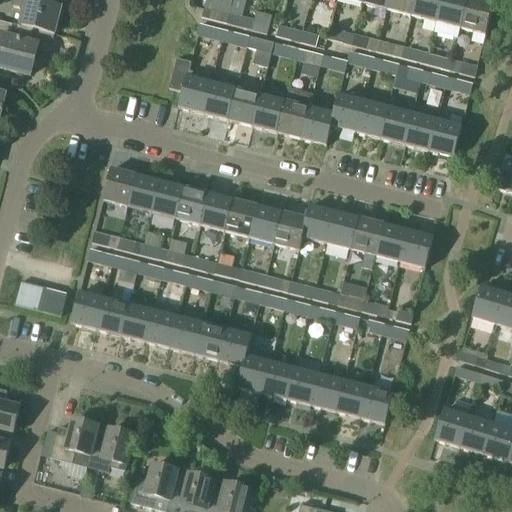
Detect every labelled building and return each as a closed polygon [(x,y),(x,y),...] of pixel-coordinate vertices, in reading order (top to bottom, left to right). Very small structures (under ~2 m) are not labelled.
[(16,0),(15,8),(26,11),(21,28),(34,31),(34,30),(55,36),(62,9),(43,4),(44,0),(16,0)] [(387,11),(389,0),(363,0),(362,5),(387,11)] [(411,17),(414,0),(389,0),(387,11),(411,17)] [(435,23),(441,0),(414,0),(411,17),(435,23)] [(460,30),(467,0),(441,0),(435,23),(460,30)] [(467,0),(460,30),(475,34),(486,37),(494,5),(474,0),(467,0)] [(202,20),(219,24),(222,13),(224,5),(207,1),(202,20)] [(246,19),(230,15),(227,26),(243,30),(246,19)] [(271,25),(255,21),(252,32),(268,37),(271,25)] [(21,28),(21,29),(0,23),(0,45),(0,69),(31,77),(39,46),(31,44),(34,31),(21,28)] [(198,38),(213,41),(216,30),(201,26),(199,33),(198,38)] [(279,26),(276,38),(276,39),(292,43),(296,31),(279,26)] [(347,33),(330,29),(327,41),(344,46),(347,33)] [(304,33),(301,44),(300,45),(317,49),(320,37),(304,33)] [(235,35),(232,46),(246,50),(249,38),(235,35)] [(355,36),(352,48),(367,52),(371,40),(355,36)] [(259,41),(256,52),(271,56),(273,45),(259,41)] [(380,42),(377,54),(392,58),(395,46),(380,42)] [(283,47),(280,59),(295,62),(298,51),(283,47)] [(404,48),(401,61),(416,65),(420,52),(404,48)] [(308,53),(305,65),(319,68),(322,57),(308,53)] [(425,67),(442,71),(445,58),(428,54),(425,67)] [(359,57),(356,68),(372,72),(374,61),(359,57)] [(212,84),(197,81),(198,75),(190,72),(192,64),(177,60),(169,90),(183,94),(179,110),(204,116),(212,84)] [(332,60),(329,71),(346,75),(348,63),(347,63),(332,60)] [(384,63),(381,74),(396,78),(399,67),(384,63)] [(462,63),(459,75),(475,80),(478,67),(462,63)] [(405,80),(421,84),(423,73),(408,70),(405,80)] [(429,87),(445,91),(448,80),(432,76),(429,87)] [(458,82),(455,93),(471,97),(474,86),(458,82)] [(212,84),(204,116),(228,122),(236,91),(212,84)] [(236,91),(228,122),(252,128),(260,97),(236,91)] [(260,97),(252,128),(277,135),(285,103),(260,97)] [(309,109),(301,141),(327,147),(340,97),(339,97),(334,116),(309,109)] [(340,97),(327,147),(328,147),(332,128),(357,134),(365,103),(340,97)] [(285,103),(277,135),(301,141),(309,109),(285,103)] [(365,103),(357,134),(381,141),(389,109),(365,103)] [(389,109),(381,141),(405,147),(413,116),(389,109)] [(413,116),(405,147),(430,153),(438,122),(413,116)] [(438,122),(430,153),(455,159),(463,128),(438,122)] [(511,195),(511,160),(507,159),(497,190),(511,195)] [(136,177),(111,171),(103,202),(117,206),(116,212),(126,214),(132,193),(136,177)] [(136,177),(132,193),(126,214),(127,215),(128,209),(152,215),(160,183),(136,177)] [(160,183),(152,215),(176,221),(184,193),(185,189),(160,183)] [(185,189),(184,193),(176,221),(201,227),(209,196),(185,189)] [(209,196),(201,227),(225,233),(233,202),(209,196)] [(233,202),(225,233),(250,240),(258,208),(233,202)] [(258,208),(250,240),(275,246),(282,214),(258,208)] [(282,214),(275,246),(299,252),(310,208),(307,221),(282,214)] [(310,208),(299,252),(300,253),(304,240),(327,246),(335,214),(310,208)] [(335,214),(327,246),(351,252),(358,220),(335,214)] [(358,220),(351,252),(365,256),(362,269),(372,272),(383,226),(358,220)] [(383,226),(372,272),(376,258),(400,264),(409,233),(383,226)] [(95,233),(92,245),(92,246),(108,250),(111,237),(95,233)] [(409,233),(400,264),(426,271),(434,239),(409,233)] [(121,239),(118,252),(133,256),(137,243),(121,239)] [(142,258),(158,262),(161,250),(145,245),(142,258)] [(88,263),(104,267),(107,256),(91,252),(89,257),(88,263)] [(169,252),(166,264),(182,268),(185,256),(169,252)] [(194,258),(191,271),(206,274),(209,262),(194,258)] [(124,261),(122,272),(137,276),(140,265),(124,261)] [(218,264),(215,277),(231,281),(234,269),(218,264)] [(149,267),(146,278),(162,282),(164,271),(149,267)] [(243,271),(239,283),(255,287),(258,275),(243,271)] [(174,273),(171,284),(186,288),(189,277),(174,273)] [(264,289),(279,293),(282,281),(267,277),(264,289)] [(198,279),(195,290),(209,294),(212,283),(198,279)] [(291,283),(288,295),(305,299),(308,287),(291,283)] [(33,287),(21,284),(15,307),(27,310),(33,287)] [(222,286),(220,297),(235,300),(238,290),(222,286)] [(33,287),(27,310),(38,313),(44,290),(33,287)] [(332,294),(316,289),(314,297),(313,302),(329,306),(332,294)] [(497,327),(506,296),(481,289),(472,319),(497,327)] [(50,316),(56,293),(44,290),(38,313),(50,316)] [(244,303),(260,307),(261,302),(262,296),(247,292),(244,303)] [(56,293),(50,316),(62,319),(68,296),(56,293)] [(97,332),(105,300),(80,294),(72,325),(97,332)] [(337,308),(353,312),(356,299),(340,295),(337,308)] [(511,331),(511,297),(506,296),(497,327),(511,331)] [(271,298),(268,309),(284,313),(287,302),(271,298)] [(121,338),(129,307),(105,300),(97,332),(121,338)] [(362,314),(378,318),(381,306),(365,302),(362,314)] [(293,315),(309,319),(312,308),(296,304),(293,315)] [(146,344),(154,313),(129,307),(121,338),(146,344)] [(398,310),(395,322),(412,327),(415,314),(398,310)] [(317,321),(333,325),(336,315),(320,311),(317,321)] [(170,350),(178,319),(154,313),(146,344),(170,350)] [(344,317),(341,327),(358,332),(361,321),(344,317)] [(193,356),(201,325),(178,319),(170,350),(193,356)] [(369,323),(366,334),(382,338),(385,327),(369,323)] [(218,363),(226,331),(201,325),(193,356),(218,363)] [(394,329),(391,340),(407,344),(410,333),(394,329)] [(238,390),(252,338),(226,331),(218,363),(243,369),(238,389),(238,390)] [(264,396),(272,364),(247,358),(253,338),(252,338),(238,390),(264,396)] [(462,354),(459,363),(475,368),(477,359),(462,354)] [(487,361),(484,370),(500,375),(503,366),(487,361)] [(288,402),(296,371),(272,364),(264,396),(288,402)] [(337,415),(345,383),(347,372),(323,366),(320,377),(312,408),(337,415)] [(457,369),(455,378),(470,383),(473,374),(457,369)] [(312,408),(320,377),(296,371),(288,402),(312,408)] [(485,387),(503,393),(506,384),(488,378),(485,387)] [(361,421),(369,389),(345,383),(337,415),(361,421)] [(394,396),(369,389),(361,421),(386,427),(394,396)] [(0,430),(13,434),(20,409),(5,405),(7,393),(0,391),(0,430)] [(460,450),(469,419),(444,411),(435,442),(460,450)] [(484,457),(493,426),(469,419),(460,450),(484,457)] [(88,471),(95,444),(98,428),(74,422),(71,432),(59,429),(58,435),(51,462),(88,471)] [(508,464),(511,451),(511,431),(493,426),(484,457),(508,464)] [(101,445),(95,444),(88,471),(109,477),(110,471),(125,474),(135,438),(110,431),(105,451),(100,449),(101,445)] [(0,469),(4,470),(11,445),(0,442),(0,469)] [(157,511),(168,511),(177,477),(178,473),(153,467),(148,486),(137,483),(131,505),(157,511)] [(206,511),(215,483),(190,476),(188,484),(177,481),(178,478),(177,477),(168,511),(206,511)] [(206,511),(245,511),(251,492),(226,486),(223,497),(213,495),(213,492),(212,492),(215,483),(206,511)]
